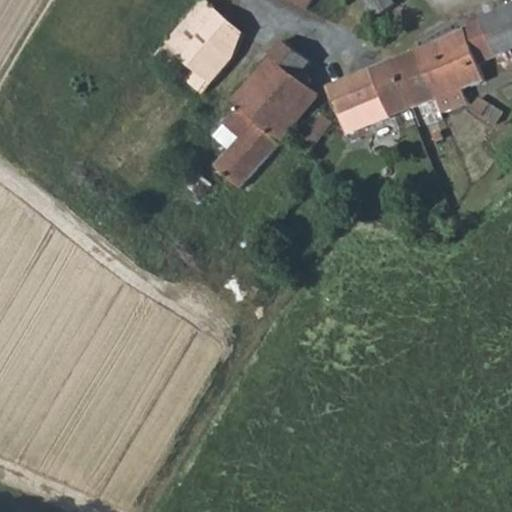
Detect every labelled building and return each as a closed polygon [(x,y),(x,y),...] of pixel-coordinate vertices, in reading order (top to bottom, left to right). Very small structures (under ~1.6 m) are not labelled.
[(285,0),(303,12),(312,0),(314,0),(322,6),(326,0),(285,0)] [(368,0),(375,15),(396,6),(392,0),(368,0)] [(202,93),(236,51),(243,37),(205,3),(159,57),(202,93)] [(511,54),(511,53),(511,7),(494,15),(511,54)] [(499,59),(511,54),(494,15),(485,19),(499,59)] [(473,70),(499,59),(485,19),(456,30),(455,27),(441,33),(444,41),(414,53),(432,106),(453,97),(449,85),(475,75),(473,70)] [(315,122),(306,115),(319,101),(296,81),(309,65),(285,42),(229,108),(234,113),(211,140),(227,153),(211,170),(241,196),(287,142),(293,147),(315,122)] [(413,113),(432,106),(414,53),(393,62),(413,113)] [(393,62),(366,73),(385,125),(413,113),(393,62)] [(347,140),(385,125),(366,73),(329,90),(347,140)] [(463,113),(483,125),(491,114),(471,101),(463,113)] [(184,188),(200,202),(212,190),(196,175),(184,188)]
